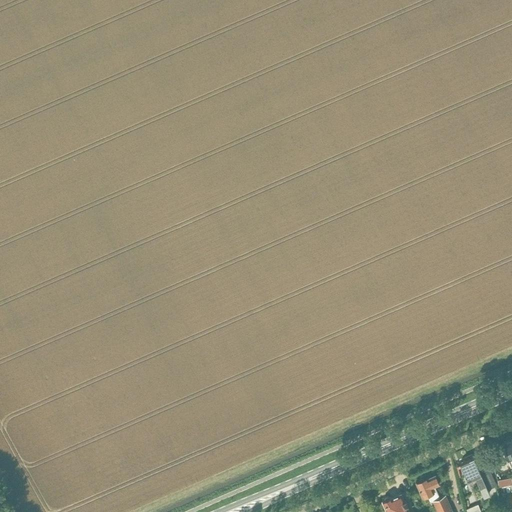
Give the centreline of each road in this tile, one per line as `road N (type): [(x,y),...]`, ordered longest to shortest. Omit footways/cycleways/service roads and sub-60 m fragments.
road 1 (primary): [(511,391),(233,511)]
road 2 (residential): [(354,487),(511,418)]
